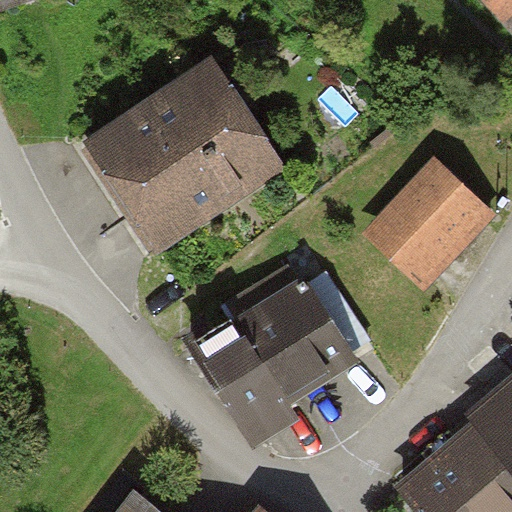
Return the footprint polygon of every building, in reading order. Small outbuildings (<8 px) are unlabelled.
[(511,0),(484,0),(511,27),(511,0)] [(294,169),(221,59),(89,147),(163,257),(294,169)] [(501,216),(440,160),(372,233),(433,289),(501,216)] [(373,357),(324,279),(203,355),(259,445),(304,418),(296,405),(373,357)] [(511,511),(511,401),(404,490),(422,511),(511,511)] [(265,511),(166,511),(144,494),(130,511),(271,511),(268,509),(265,511)]
